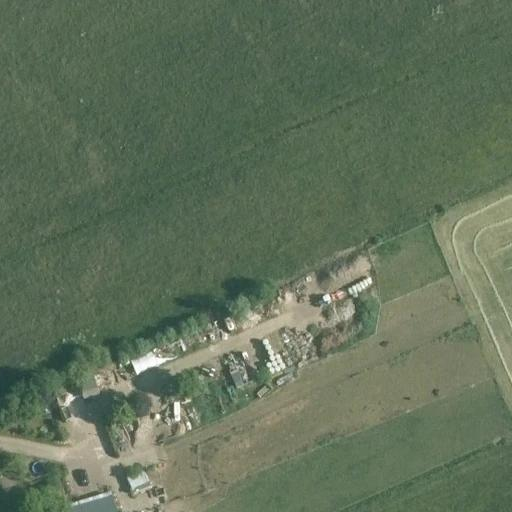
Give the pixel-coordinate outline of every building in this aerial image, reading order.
[(237,373),(229,377),(234,390),(243,387),(237,373)] [(81,398),(97,391),(92,379),(76,387),(81,398)] [(189,423),(198,419),(190,404),(181,408),(189,423)] [(170,432),(166,414),(147,418),(151,437),(170,432)] [(145,473),(127,481),(133,497),(151,489),(145,473)] [(115,511),(112,499),(70,511),(69,509),(62,511),(115,511)]
